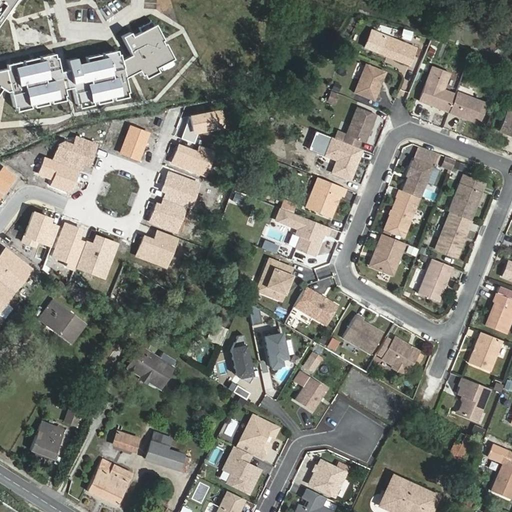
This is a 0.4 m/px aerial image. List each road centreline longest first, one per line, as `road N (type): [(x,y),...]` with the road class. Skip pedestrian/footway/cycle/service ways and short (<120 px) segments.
road 1 (residential): [(450,338),(345,268),(399,127)]
road 2 (residential): [(511,181),(450,338)]
road 3 (residential): [(265,511),(297,445),(361,436)]
road 4 (residential): [(399,127),(511,170)]
